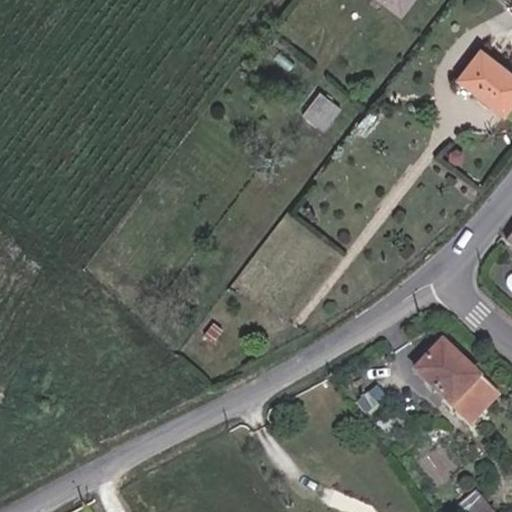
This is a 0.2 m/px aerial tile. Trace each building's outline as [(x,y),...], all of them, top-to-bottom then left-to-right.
[(324,0),(369,35),(395,2),(391,0),(324,0)] [(473,136),(498,108),(454,71),(428,99),(473,136)] [(322,90),(305,114),(326,128),(343,104),(322,90)] [(511,212),(508,209),(480,247),(511,273),(511,212)] [(458,429),(478,404),(424,356),(412,370),(458,429)] [(456,431),(458,429),(412,370),(401,384),(456,431)]
